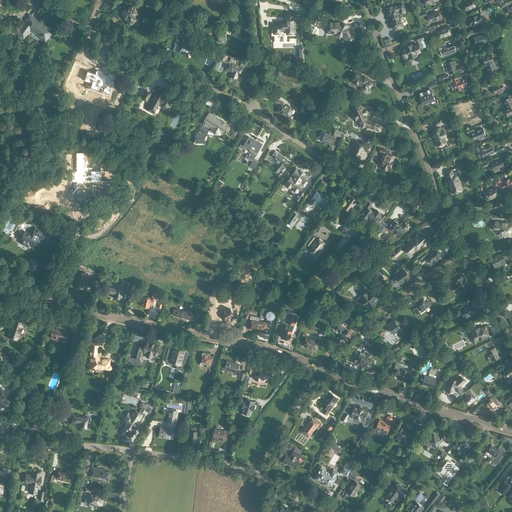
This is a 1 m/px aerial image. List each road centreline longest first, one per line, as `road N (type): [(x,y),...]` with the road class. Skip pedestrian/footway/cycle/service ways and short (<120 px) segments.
road 1 (secondary): [(511,431),(256,346),(0,288)]
road 2 (residential): [(255,107),(67,19),(47,0)]
road 3 (residential): [(439,205),(363,0)]
road 4 (residential): [(432,205),(329,162),(255,107)]
road 5 (residential): [(320,361),(356,326),(466,254)]
road 6 (residential): [(511,153),(478,87),(450,1)]
road 7 (residential): [(256,474),(132,450)]
